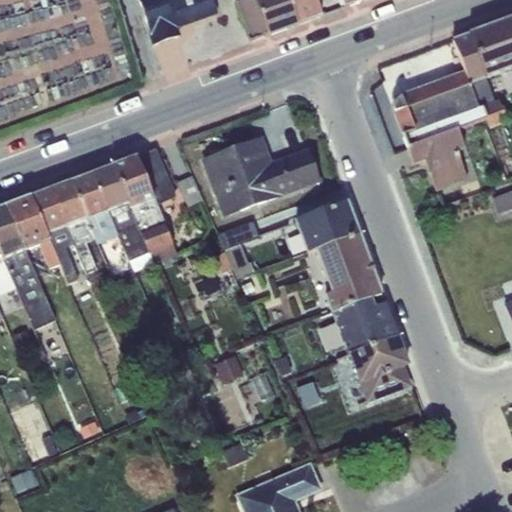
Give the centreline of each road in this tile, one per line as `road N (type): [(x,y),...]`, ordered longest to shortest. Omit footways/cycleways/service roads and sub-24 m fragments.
road 1 (residential): [(323,53),(458,399)]
road 2 (secondary): [(0,171),(323,53)]
road 3 (secondary): [(323,53),(466,0)]
